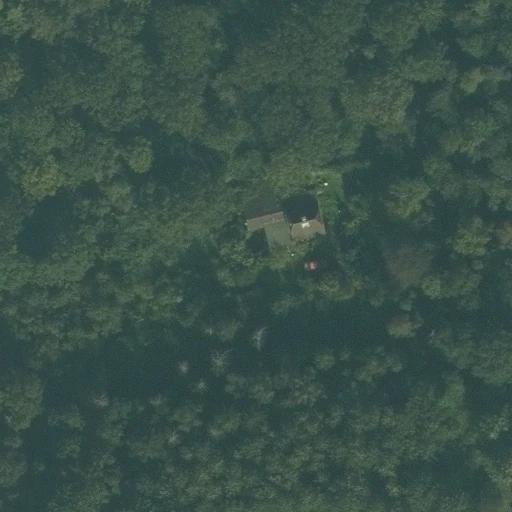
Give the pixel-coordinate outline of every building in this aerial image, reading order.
[(301,172),(239,187),(242,199),(304,184),(301,172)] [(293,239),(325,231),(318,199),(303,203),(301,195),(306,194),(305,191),(304,184),(242,199),(249,229),(265,225),(288,220),(293,239)] [(315,188),(305,191),(306,194),(301,195),(303,203),(318,199),(315,188)] [(196,198),(201,218),(222,213),(217,192),(196,198)] [(288,220),(265,225),(271,249),(294,244),(293,239),(288,220)] [(106,228),(111,247),(127,243),(122,224),(106,228)] [(23,246),(16,258),(32,268),(37,260),(25,252),(27,248),(23,246)]
